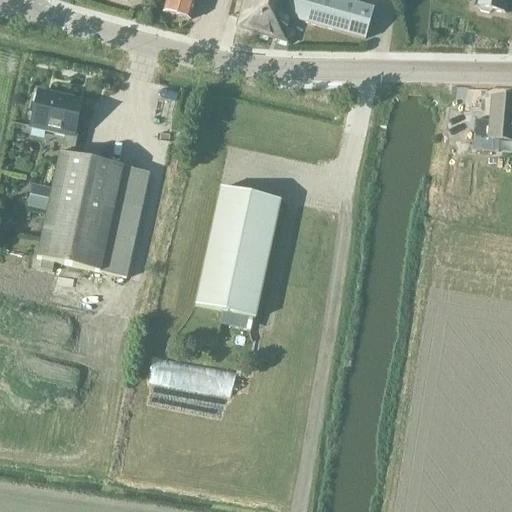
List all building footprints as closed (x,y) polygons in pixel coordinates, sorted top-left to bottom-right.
[(165,0),(161,13),(189,21),(194,0),(165,0)] [(276,17),(281,0),(242,0),(234,30),(254,35),(260,12),(276,17)] [(313,27),(320,0),(281,0),(276,17),(260,12),(254,35),(289,45),(295,22),(313,27)] [(373,9),(341,0),(320,0),(313,27),(363,42),(373,9)] [(491,12),(505,15),(507,0),(475,0),(473,8),(478,9),(480,13),(488,14),(491,12)] [(71,138),(78,107),(53,101),(54,97),(36,93),(28,129),(71,138)] [(511,100),(491,99),(487,140),(511,142),(511,100)] [(125,282),(149,175),(58,156),(34,262),(39,263),(37,272),(50,274),(51,266),(125,282)] [(469,201),(475,161),(451,157),(445,197),(469,201)] [(194,309),(196,309),(194,317),(201,319),(200,324),(214,327),(217,314),(254,321),(279,203),(219,191),(194,309)] [(240,386),(245,364),(159,348),(155,370),(240,386)]
